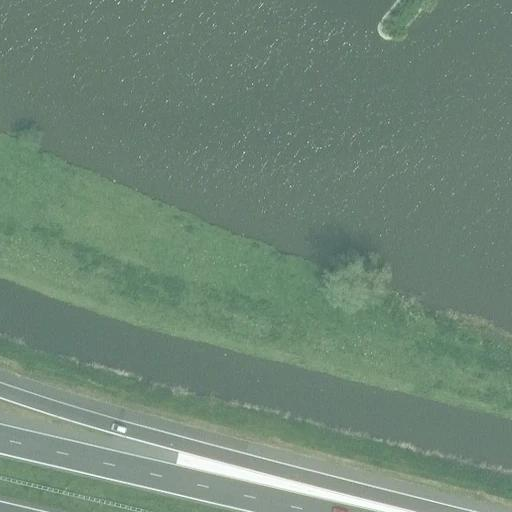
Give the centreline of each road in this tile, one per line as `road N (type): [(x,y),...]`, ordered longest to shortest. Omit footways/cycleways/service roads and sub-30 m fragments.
road 1 (motorway): [(412,511),(0,392)]
road 2 (motorway): [(319,511),(0,438)]
